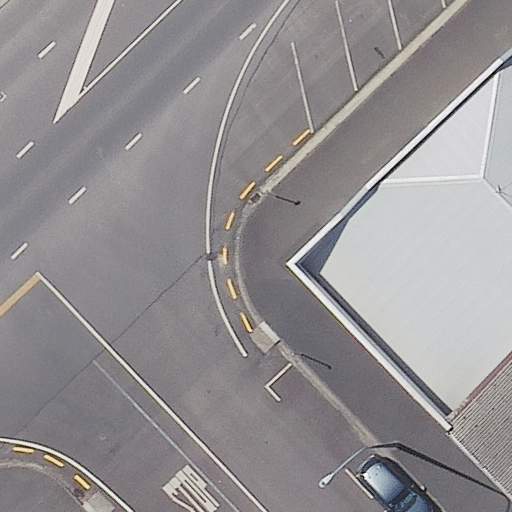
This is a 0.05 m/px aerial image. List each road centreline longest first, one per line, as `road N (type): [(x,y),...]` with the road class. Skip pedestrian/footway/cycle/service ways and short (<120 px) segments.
road 1 (unclassified): [(0,231),(261,511)]
road 2 (trunk): [(140,0),(0,175)]
